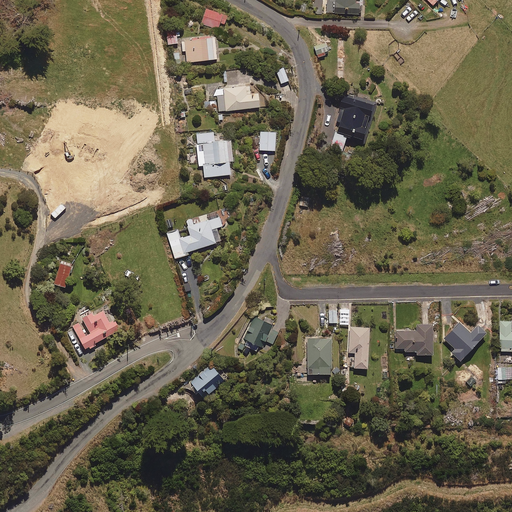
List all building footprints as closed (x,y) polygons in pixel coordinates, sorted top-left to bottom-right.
[(314,0),(314,16),(361,16),(360,0),(314,0)] [(207,9),(201,24),(219,31),(221,25),(226,26),(229,18),(207,9)] [(168,46),(178,45),(178,38),(181,38),(181,30),(168,30),(168,46)] [(217,61),(216,38),(182,40),(183,52),(186,51),(187,63),(217,61)] [(329,55),(323,41),(313,45),(319,59),(329,55)] [(289,82),(285,69),(277,72),(282,85),(289,82)] [(251,95),(250,87),(225,88),(225,96),(217,96),(218,112),(261,109),(260,95),(251,95)] [(375,100),(340,91),(337,105),(339,106),(331,137),(328,136),(326,146),(340,150),(345,133),(359,136),(363,119),(370,121),(375,100)] [(276,133),(261,133),(260,151),(276,152),(276,133)] [(214,134),(197,135),(199,166),(204,166),(204,177),(231,176),(230,162),(233,162),(232,142),(215,143),(214,134)] [(308,207),(312,192),(304,190),(300,205),(308,207)] [(223,229),(218,212),(187,221),(191,236),(181,239),(179,232),(168,234),(176,261),(189,257),(188,254),(217,246),(213,231),(223,229)] [(71,263),(60,260),(54,281),(65,284),(71,263)] [(120,326),(104,302),(71,323),(86,347),(120,326)] [(195,320),(191,306),(148,320),(153,334),(195,320)] [(347,322),(348,310),(340,309),(339,322),(347,322)] [(274,322),(257,313),(239,348),(242,350),(245,344),(259,351),(265,339),(272,343),(278,331),(271,328),(274,322)] [(468,330),(456,319),(441,336),(453,347),(449,351),(458,358),(483,331),(475,323),(468,330)] [(511,319),(497,319),(498,350),(511,349),(511,319)] [(430,322),(415,322),(415,329),(395,329),(395,349),(414,349),(414,353),(430,352),(430,322)] [(367,326),(349,325),(347,351),(353,352),(352,366),(366,367),(367,326)] [(329,336),(306,337),(306,365),(292,366),(293,373),(330,372),(329,336)] [(228,375),(216,360),(187,383),(195,394),(205,385),(209,390),(228,375)] [(511,364),(498,364),(498,377),(511,378),(511,364)]
